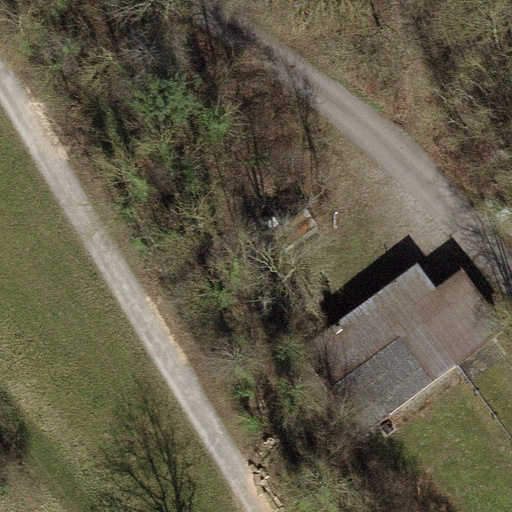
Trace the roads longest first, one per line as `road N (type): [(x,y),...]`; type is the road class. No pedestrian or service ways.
road 1 (track): [(0,67),(266,511)]
road 2 (track): [(511,302),(390,165),(163,0)]
